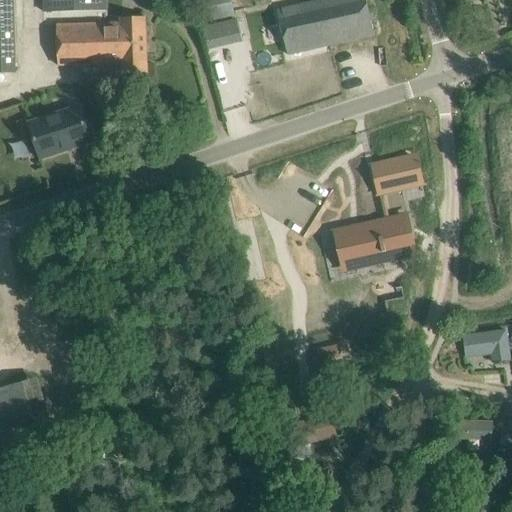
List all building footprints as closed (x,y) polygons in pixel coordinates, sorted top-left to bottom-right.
[(0,0),(0,72),(15,72),(13,0),(0,0)] [(108,10),(107,0),(42,0),(43,13),(108,10)] [(200,0),(204,25),(233,19),(228,0),(200,0)] [(299,6),(279,11),(289,55),(309,51),(374,35),(366,0),(326,0),(320,1),(299,6)] [(57,26),(58,66),(122,64),(123,80),(148,79),(146,20),(118,21),(119,25),(57,26)] [(233,20),(204,26),(209,48),(240,41),(235,20),(233,20)] [(102,84),(102,76),(82,77),(83,85),(102,84)] [(79,108),(29,124),(41,159),(91,142),(79,108)] [(417,159),(374,169),(379,191),(422,182),(417,159)] [(407,218),(336,234),(344,268),(415,253),(407,218)] [(468,334),(471,359),(494,356),(495,364),(511,362),(511,339),(511,329),(468,334)] [(0,432),(45,421),(35,381),(0,389),(0,432)] [(455,462),(455,475),(468,475),(468,462),(455,462)]
